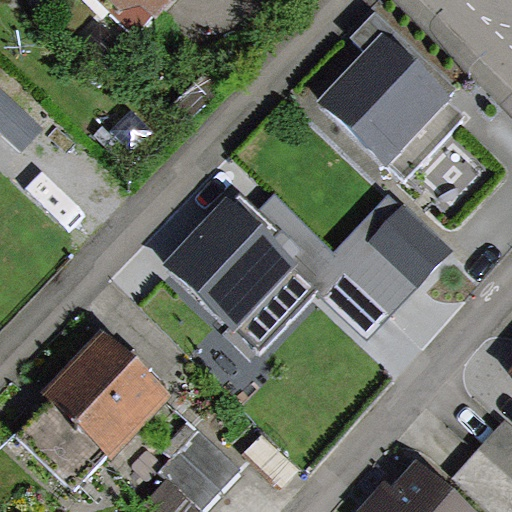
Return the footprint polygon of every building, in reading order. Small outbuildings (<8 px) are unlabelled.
[(72,0),(127,57),(185,0),(72,0)] [(446,103),(383,44),(324,108),(387,166),(446,103)] [(0,99),(0,138),(20,158),(39,137),(0,99)] [(224,214),(173,270),(238,328),(288,271),(224,214)] [(101,343),(49,398),(113,459),(165,403),(101,343)] [(415,475),(383,511),(511,511),(511,440),(504,434),(447,502),(415,475)]
